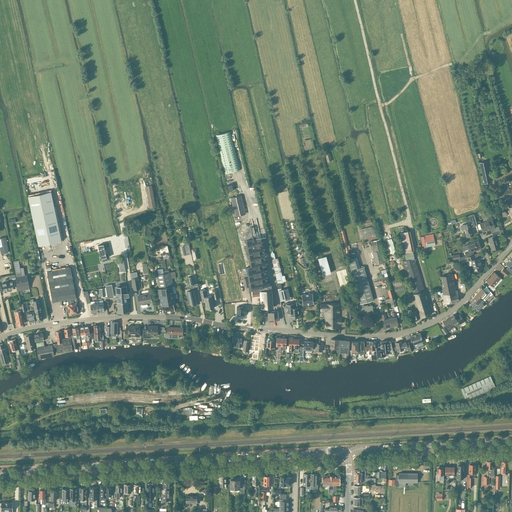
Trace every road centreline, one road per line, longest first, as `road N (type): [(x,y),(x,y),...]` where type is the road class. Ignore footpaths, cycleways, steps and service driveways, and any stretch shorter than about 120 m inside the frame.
road 1 (tertiary): [(0,337),(101,316),(395,335),(458,304),(511,245)]
road 2 (tertiary): [(0,473),(296,455)]
road 3 (tertiary): [(345,455),(511,441)]
road 4 (unknown): [(56,323),(43,263),(55,252),(72,263),(86,319)]
